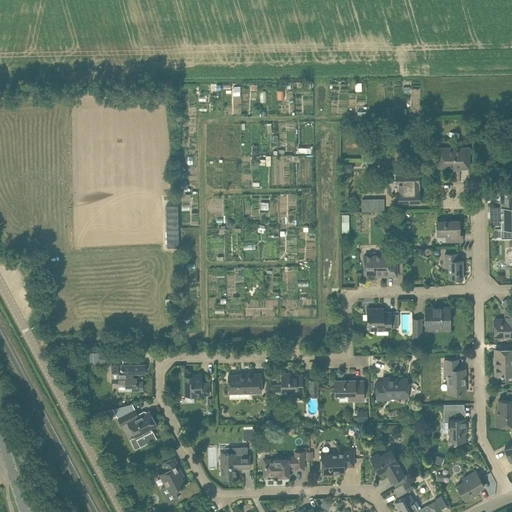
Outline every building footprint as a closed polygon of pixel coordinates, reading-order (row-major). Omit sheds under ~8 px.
[(234,143),(233,123),(223,123),(224,143),(234,143)] [(438,148),(438,168),(469,167),(469,147),(438,148)] [(395,174),(395,183),(398,183),(398,202),(420,201),(419,174),(395,174)] [(511,186),(500,186),(501,198),(504,198),(504,206),(501,206),(501,228),(511,228),(511,186)] [(384,211),(384,198),(371,199),(371,211),(384,211)] [(178,205),(166,205),(167,247),(179,247),(178,205)] [(437,235),(448,234),(448,242),(462,241),(462,234),(459,234),(459,220),(446,220),(446,219),(437,219),(437,235)] [(449,267),(449,278),(463,278),(463,260),(458,260),(458,253),(444,253),(444,267),(449,267)] [(364,273),(381,273),(381,276),(397,275),(397,262),(389,262),(389,255),(364,255),(364,273)] [(425,307),(425,317),(425,330),(450,330),(450,307),(425,307)] [(391,329),(391,326),(397,326),(397,313),(391,313),(391,311),(383,312),(383,308),(367,308),(367,320),(369,320),(369,330),(391,329)] [(505,318),(494,319),(495,337),(511,336),(511,308),(505,308),(505,318)] [(412,317),(413,337),(422,337),(421,317),(412,317)] [(511,348),(495,349),(495,375),(511,374),(511,348)] [(107,363),(107,352),(93,352),(93,353),(93,363),(107,363)] [(444,375),(447,375),(448,393),(465,392),(465,369),(458,369),(457,359),(444,360),(444,375)] [(145,363),(111,364),(112,378),(119,378),(119,391),(143,390),(143,381),(137,381),(137,377),(140,377),(140,373),(146,373),(145,363)] [(276,385),(276,394),(290,394),(290,392),(303,392),(303,374),(290,374),(290,372),(281,373),(281,384),(276,385)] [(239,374),(228,375),(228,392),(261,392),(261,373),(239,373),(239,374)] [(184,375),(185,395),(209,394),(209,380),(202,381),(200,379),(200,374),(184,375)] [(495,375),(495,385),(508,385),(508,375),(495,375)] [(383,381),(376,381),(377,400),(389,400),(389,394),(408,394),(407,378),(389,378),(389,377),(383,377),(383,381)] [(309,379),(309,395),(318,395),(317,379),(309,379)] [(355,395),(355,400),(363,400),(363,380),(355,381),(355,379),(335,380),(335,395),(355,395)] [(511,390),(507,391),(507,400),(498,400),(498,407),(496,407),(496,426),(511,425),(511,390)] [(104,419),(117,415),(113,408),(102,412),(104,419)] [(128,422),(140,446),(157,438),(153,430),(151,430),(151,429),(157,425),(150,410),(139,416),(135,409),(126,414),(118,418),(122,425),(128,422)] [(465,440),(465,432),(466,432),(466,418),(459,418),(459,410),(444,410),(444,421),(449,421),(449,432),(452,432),(452,441),(465,440)] [(244,428),(243,428),(243,440),(254,439),(253,429),(253,428),(252,428),(244,428)] [(235,468),(250,467),(250,455),(247,455),(247,446),(228,447),(229,452),(221,453),(221,477),(235,476),(235,468)] [(370,457),(380,475),(386,471),(392,482),(405,475),(399,464),(400,464),(391,448),(380,454),(379,453),(370,457)] [(345,466),(354,466),(354,449),(337,450),(337,453),(321,453),(321,475),(337,474),(337,472),(345,472),(345,466)] [(295,451),(296,455),(281,455),(281,458),(264,458),(264,475),(275,475),(275,476),(289,475),(288,463),(295,463),(296,469),(304,469),(304,451),(295,451)] [(433,461),(439,463),(442,457),(435,455),(433,461)] [(159,488),(167,503),(178,498),(174,491),(185,485),(181,476),(184,475),(174,456),(156,466),(159,472),(157,473),(164,486),(159,488)] [(479,493),(477,489),(484,486),(476,470),(462,478),(464,480),(457,484),(465,500),(479,493)] [(403,483),(393,488),(398,496),(407,491),(403,483)] [(395,502),(400,511),(419,511),(410,493),(395,502)] [(435,498),(435,499),(426,504),(430,511),(442,511),(443,511),(441,509),(447,506),(441,495),(439,496),(439,495),(435,498)] [(320,504),(327,509),(331,503),(324,498),(320,504)]
